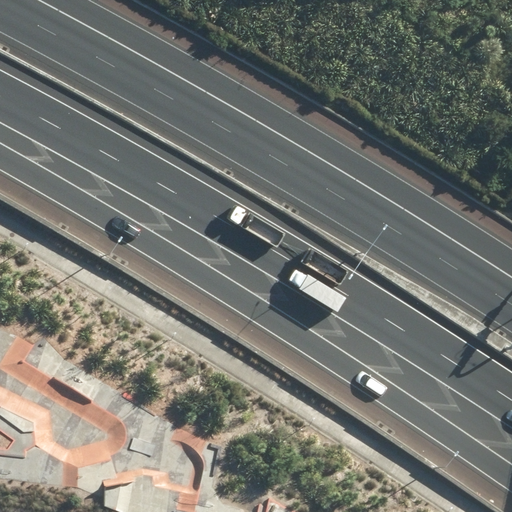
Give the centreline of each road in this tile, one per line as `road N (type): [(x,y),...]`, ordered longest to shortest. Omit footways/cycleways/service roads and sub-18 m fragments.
road 1 (motorway): [(511,481),(138,242),(0,167)]
road 2 (motorway): [(0,8),(280,160),(511,303)]
road 3 (motorway): [(511,391),(262,242),(0,100)]
